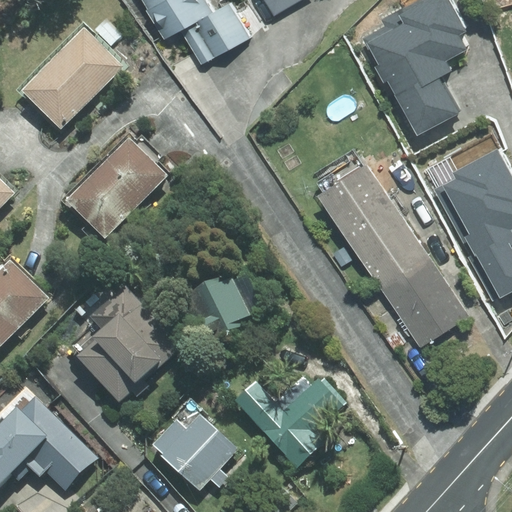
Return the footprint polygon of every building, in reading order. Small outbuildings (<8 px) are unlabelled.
[(152,0),(171,38),(190,29),(207,63),(259,38),(240,0),(221,9),(216,0),(152,0)] [(274,0),(281,13),(304,0),(274,0)] [(421,0),(389,17),(392,24),(369,36),(399,92),(403,90),(426,133),(470,109),(451,73),(463,67),(457,56),(479,45),(471,31),(480,26),(465,0),(421,0)] [(133,68),(96,31),(33,94),(70,131),(133,68)] [(177,178),(141,141),(77,205),(114,242),(177,178)] [(470,172),(441,186),(498,299),(511,292),(511,142),(466,165),(470,172)] [(380,160),(331,190),(426,346),(476,316),(380,160)] [(0,219),(24,196),(0,172),(0,219)] [(0,356),(57,300),(21,263),(0,283),(0,356)] [(245,282),(240,271),(206,286),(210,293),(196,299),(218,346),(266,324),(262,316),(272,312),(256,277),(245,282)] [(188,349),(137,290),(102,320),(117,336),(110,341),(107,338),(91,352),(94,356),(88,361),(126,405),(139,394),(143,399),(152,391),(148,386),(175,364),(173,362),(188,349)] [(244,404),(303,471),(333,445),(322,432),(353,406),(330,379),(291,412),(267,385),(244,404)] [(102,460),(42,399),(17,423),(14,420),(0,433),(0,493),(4,497),(35,466),(47,478),(51,474),(69,492),(102,460)] [(159,450),(207,493),(217,483),(225,490),(235,479),(227,472),(245,451),(209,418),(196,432),(184,422),(159,450)]
